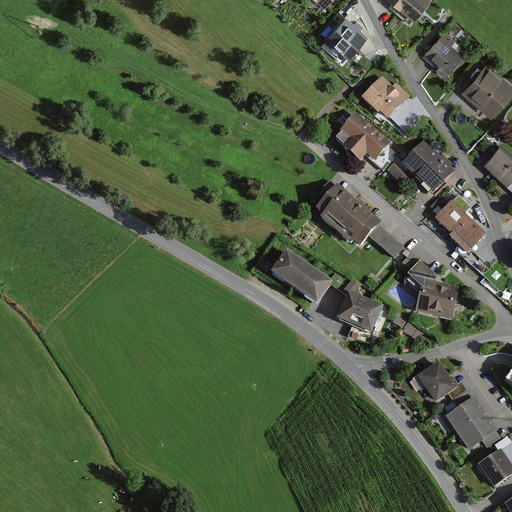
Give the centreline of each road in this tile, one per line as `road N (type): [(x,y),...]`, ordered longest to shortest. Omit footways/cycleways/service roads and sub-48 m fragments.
road 1 (tertiary): [(0,146),(262,299),(354,371)]
road 2 (residential): [(366,0),(467,166),(511,258)]
road 3 (residential): [(508,330),(500,307),(303,134)]
road 4 (tertiary): [(354,371),(423,449),(463,511)]
